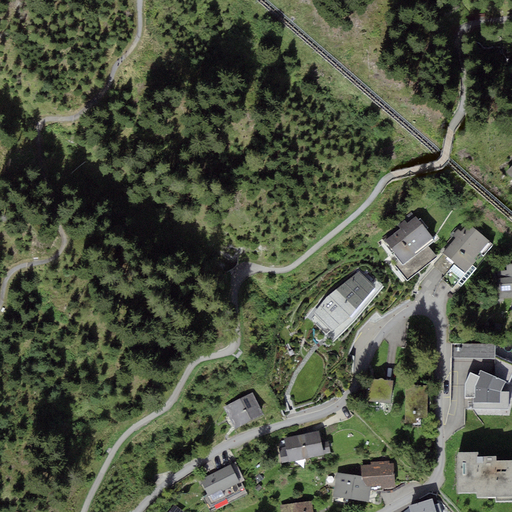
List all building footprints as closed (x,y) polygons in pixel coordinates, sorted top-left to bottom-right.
[(384,242),(402,265),(433,240),(415,217),(408,223),(406,221),(398,227),(400,229),(384,242)] [(465,272),(489,241),(467,224),(461,232),(458,229),(452,237),(456,239),(443,256),(465,272)] [(511,263),(506,264),(506,270),(497,271),(500,299),(511,298),(511,263)] [(359,271),(327,297),(313,315),(331,332),(349,318),(375,288),(359,271)] [(504,326),(485,323),(484,333),(502,336),(504,326)] [(495,343),(452,344),(452,359),(495,358),(495,343)] [(505,382),(480,371),(477,376),(470,373),(465,385),(465,398),(473,399),(471,408),(508,409),(509,392),(499,392),(505,382)] [(390,404),(393,381),(367,378),(365,401),(390,404)] [(427,418),(428,387),(406,386),(404,423),(416,424),(416,418),(427,418)] [(223,407),(235,429),(264,415),(253,393),(223,407)] [(321,443),(319,431),(302,435),(307,459),(324,455),(321,443)] [(307,459),(302,435),(284,439),(285,447),(289,463),(307,459)] [(321,443),(324,455),(331,454),(328,441),(321,443)] [(282,464),(289,463),(285,447),(279,449),(282,464)] [(478,453),(457,453),(457,493),(477,493),(477,497),(495,497),(495,501),(511,500),(511,460),(496,460),(496,456),(478,456),(478,453)] [(361,465),(362,477),(362,479),(370,491),(372,492),(383,491),(383,488),(394,487),(393,463),(389,463),(389,461),(371,462),(371,465),(361,465)] [(231,465),(200,480),(207,495),(203,497),(210,511),(247,493),(241,482),(240,483),(231,465)] [(362,477),(337,473),(332,496),(368,502),(370,491),(362,479),(362,477)] [(440,511),(438,503),(434,504),(432,499),(409,506),(409,508),(410,511),(440,511)] [(313,511),(312,501),(280,505),(280,511),(313,511)]
